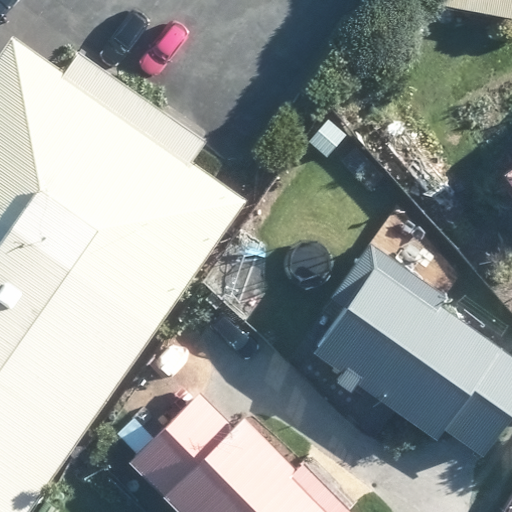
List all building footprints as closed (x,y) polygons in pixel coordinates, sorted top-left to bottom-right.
[(511,20),(511,9),(511,0),(458,0),(457,12),(511,20)] [(157,114),(113,85),(71,55),(56,77),(4,41),(0,46),(0,511),(19,511),(235,202),(181,164),(195,142),(157,114)] [(511,161),(489,178),(511,210),(511,161)] [(436,427),(476,455),(511,403),(511,363),(431,306),(437,297),(364,244),(322,302),(334,310),(304,352),(320,364),(334,374),(327,384),(342,394),(348,384),(391,415),(426,440),(436,427)] [(225,429),(201,405),(192,396),(124,464),(171,511),(342,511),(339,508),(301,471),(295,465),(286,472),(234,422),(225,429)]
